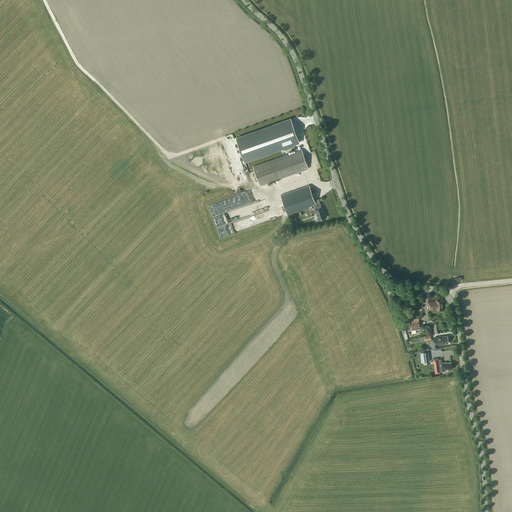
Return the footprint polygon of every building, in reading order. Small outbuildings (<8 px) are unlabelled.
[(291,119),(237,139),(245,161),(299,141),(291,119)] [(284,155),(283,156),(253,166),(253,169),(254,171),(260,186),(309,168),(300,145),(296,146),(297,149),(296,150),(295,147),(286,151),(287,154),(284,155)] [(319,199),(314,200),(309,185),(280,195),(287,214),(314,205),(316,209),(315,210),(318,220),(326,217),(322,207),(319,199)] [(265,199),(238,206),(235,197),(232,198),(232,199),(229,199),(219,201),(221,207),(223,207),(222,212),(222,213),(227,213),(215,217),(219,233),(220,227),(222,227),(223,230),(225,231),(225,227),(227,227),(227,224),(231,224),(236,224),(237,219),(269,211),(269,207),(265,207),(265,203),(266,203),(265,199)] [(436,310),(443,309),(442,299),(436,300),(436,301),(428,302),(428,309),(436,309),(436,310)] [(416,333),(415,329),(420,329),(418,318),(408,320),(408,322),(410,322),(412,334),(416,333)] [(441,336),(437,337),(434,337),(434,338),(431,338),(430,335),(424,336),(425,340),(430,339),(432,349),(439,347),(438,345),(444,344),(448,343),(447,335),(441,336)] [(433,359),(430,360),(430,362),(433,361),(435,373),(439,372),(439,371),(442,371),(448,370),(448,369),(452,369),(451,362),(447,362),(442,363),(441,359),(438,359),(438,358),(433,359)]
